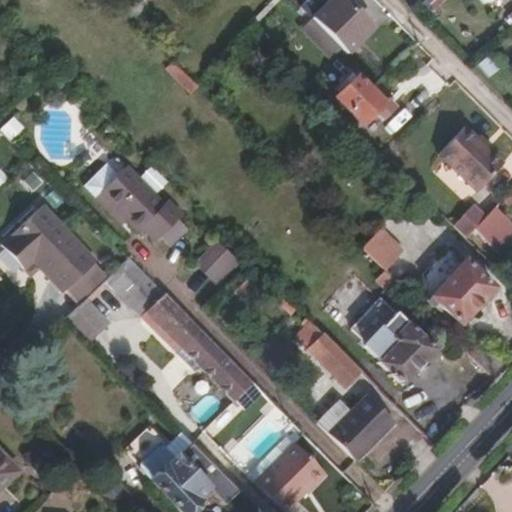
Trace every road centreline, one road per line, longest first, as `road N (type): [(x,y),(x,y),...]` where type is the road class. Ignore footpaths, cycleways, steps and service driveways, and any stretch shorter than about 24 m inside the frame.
road 1 (unknown): [(393,511),(73,191)]
road 2 (track): [(511,130),(381,0)]
road 3 (primary): [(409,511),(511,403)]
